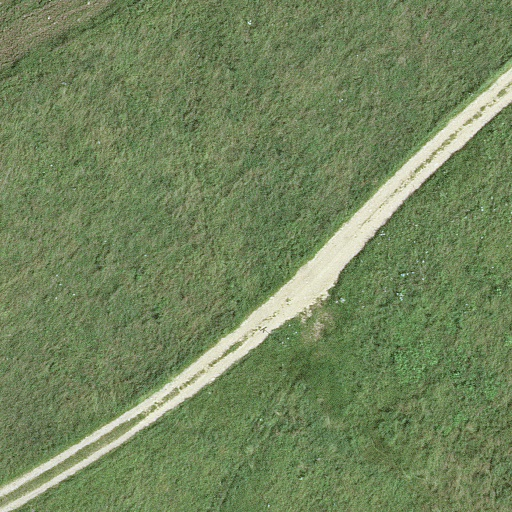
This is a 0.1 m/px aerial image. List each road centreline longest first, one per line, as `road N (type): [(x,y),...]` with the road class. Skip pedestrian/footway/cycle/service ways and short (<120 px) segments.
road 1 (track): [(301,285),(123,433),(0,509)]
road 2 (track): [(511,83),(301,285)]
road 3 (track): [(301,285),(303,360),(226,511)]
